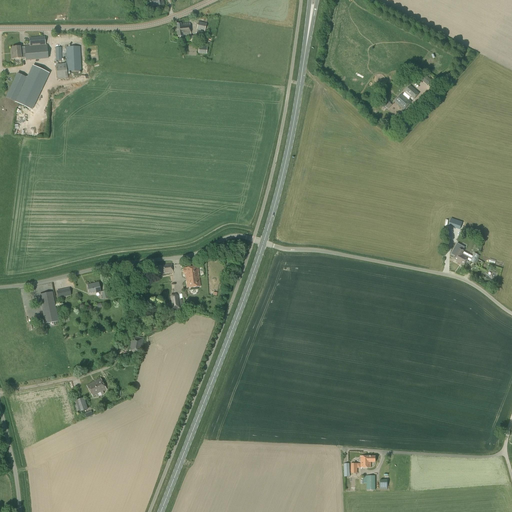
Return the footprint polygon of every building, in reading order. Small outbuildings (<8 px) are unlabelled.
[(204,32),(206,24),(198,22),(196,30),(204,32)] [(178,37),(182,37),(182,35),(190,35),(190,24),(177,25),(178,37)] [(45,37),(29,38),(30,45),(45,44),(45,37)] [(12,55),(11,55),(11,60),(22,59),(21,55),(25,54),(26,61),(48,59),(47,44),(24,46),(24,47),(25,50),(25,52),(24,52),(21,53),(21,52),(20,52),(12,53),(12,55)] [(66,64),(53,65),(55,80),(68,78),(67,73),(81,72),(80,47),(66,48),(66,64)] [(98,60),(97,48),(90,49),(90,60),(98,60)] [(17,73),(5,98),(14,102),(26,78),(17,73)] [(405,91),(406,92),(411,97),(412,98),(417,92),(410,86),(405,91)] [(403,95),(402,94),(394,102),(404,111),(411,102),(408,100),(411,97),(406,92),(403,95)] [(457,244),(452,254),(456,255),(454,259),(457,261),(457,262),(464,266),(467,260),(474,264),(478,255),(474,253),(473,256),(464,252),(464,251),(461,250),(463,247),(457,244)] [(164,274),(173,272),(171,264),(163,265),(164,274)] [(194,277),(199,277),(198,267),(185,269),(186,279),(190,278),(192,280),(194,279),(194,277)] [(190,278),(186,279),(187,288),(200,286),(199,277),(194,277),(194,279),(192,280),(190,278)] [(100,292),(99,283),(95,283),(95,284),(87,285),(89,293),(96,292),(96,293),(100,292)] [(69,288),(56,291),(58,299),(71,296),(69,288)] [(107,292),(107,291),(101,292),(103,300),(108,299),(108,297),(110,297),(108,291),(107,292)] [(45,324),(58,321),(52,292),(39,295),(45,324)] [(172,310),(180,309),(178,296),(176,294),(171,295),(170,297),(172,310)] [(141,352),(143,340),(131,338),(129,350),(141,352)] [(93,397),(106,389),(100,378),(87,386),(93,397)] [(77,413),(87,410),(84,398),(73,401),(77,413)] [(375,463),(375,457),(360,457),(360,468),(371,468),(371,462),(375,463)] [(375,490),(375,476),(363,476),(363,482),(367,482),(367,490),(375,490)]
